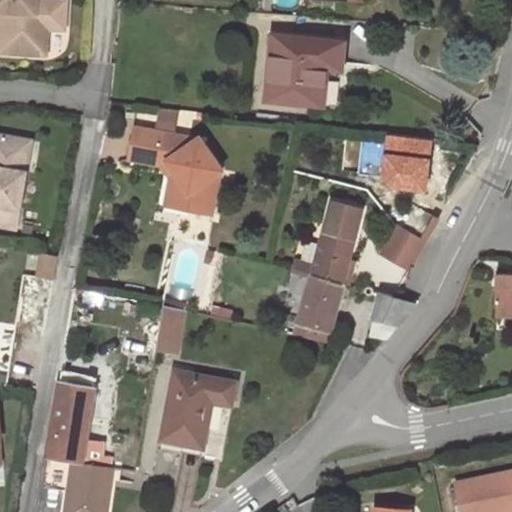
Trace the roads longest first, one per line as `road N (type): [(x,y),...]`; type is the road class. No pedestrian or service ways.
road 1 (residential): [(95,101),(29,511)]
road 2 (residential): [(511,131),(431,307),(350,411)]
road 3 (residential): [(350,411),(418,432),(511,410)]
road 4 (residential): [(350,411),(233,511)]
